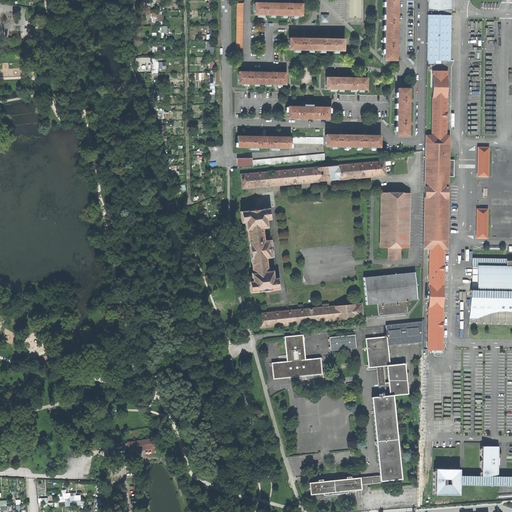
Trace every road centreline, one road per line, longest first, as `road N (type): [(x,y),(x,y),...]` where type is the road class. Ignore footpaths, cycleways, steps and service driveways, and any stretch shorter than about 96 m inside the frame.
road 1 (residential): [(227,121),(374,124),(392,139),(417,139),(422,0)]
road 2 (residential): [(226,0),(227,121)]
